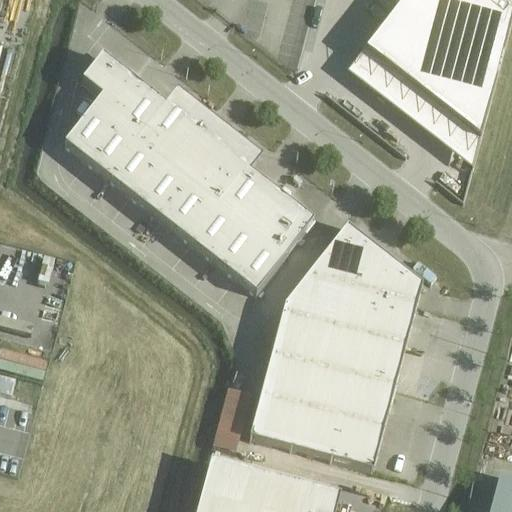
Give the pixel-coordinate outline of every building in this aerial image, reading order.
[(511,0),(410,0),(387,41),(416,58),(483,99),(511,0)] [(81,87),(100,102),(101,101),(124,119),(144,93),(102,60),(81,87)] [(137,148),(166,111),(144,93),(124,119),(115,130),(137,148)] [(85,168),(115,130),(124,119),(101,101),(100,102),(63,150),(85,168)] [(198,196),(227,159),(166,111),(137,148),(159,165),(188,188),(198,196)] [(115,130),(85,168),(107,185),(137,148),(115,130)] [(137,148),(107,185),(130,202),(159,165),(137,148)] [(198,196),(218,211),(247,174),(227,159),(198,196)] [(159,226),(188,188),(159,165),(130,202),(159,226)] [(218,211),(240,229),(269,191),(247,174),(218,211)] [(218,211),(198,196),(188,188),(159,226),(189,249),(218,211)] [(240,229),(262,246),(285,264),(314,226),(269,191),(240,229)] [(218,211),(189,249),(211,266),(240,229),(218,211)] [(211,266),(233,283),(262,246),(240,229),(211,266)] [(347,232),(307,282),(353,294),(416,311),(422,291),(347,232)] [(255,301),(285,264),(262,246),(233,283),(255,301)] [(282,319),(405,352),(416,311),(353,294),(307,282),(284,311),(282,319)] [(42,349),(49,315),(17,309),(10,343),(42,349)] [(282,319),(271,361),(394,394),(405,352),(282,319)] [(271,361),(260,402),(383,435),(394,394),(271,361)] [(0,398),(10,401),(15,385),(0,380),(0,398)] [(210,449),(233,456),(249,399),(225,392),(210,449)] [(383,435),(260,402),(249,444),(372,477),(383,435)] [(210,469),(198,511),(336,511),(339,503),(210,469)] [(511,511),(511,483),(498,480),(490,511),(511,511)]
